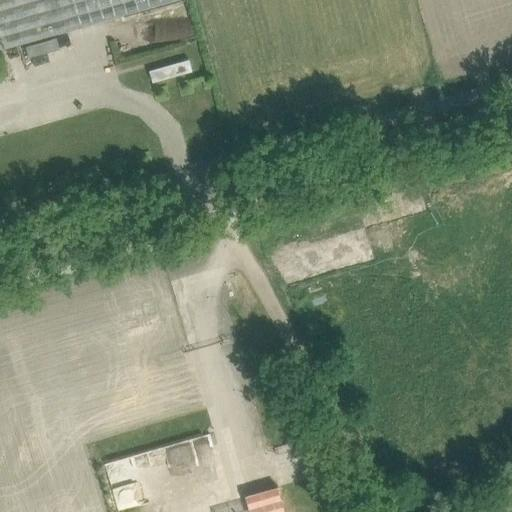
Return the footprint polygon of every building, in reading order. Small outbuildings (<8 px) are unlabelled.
[(0,0),(0,49),(177,0),(0,0)] [(151,66),(153,79),(193,74),(192,61),(151,66)] [(511,218),(453,231),(467,292),(485,288),(484,287),(511,280),(511,218)] [(438,264),(452,260),(445,237),(431,241),(438,264)] [(425,244),(410,246),(411,261),(427,259),(425,244)] [(199,248),(190,253),(195,262),(204,257),(199,248)] [(399,250),(387,255),(394,272),(406,267),(399,250)] [(341,280),(338,278),(335,277),(331,276),(328,276),(324,277),(320,279),(318,280),(314,284),(313,287),(311,290),(310,294),(311,298),(312,302),(313,306),(316,309),(319,311),(321,313),(325,314),(328,315),(333,314),(338,313),(341,311),(345,307),(347,303),(349,299),(349,295),(348,291),(346,286),(344,282),(341,280)] [(286,511),(279,487),(246,496),(250,508),(236,511),(286,511)]
